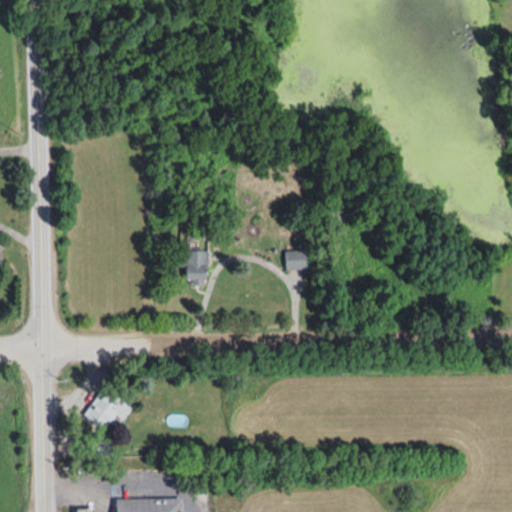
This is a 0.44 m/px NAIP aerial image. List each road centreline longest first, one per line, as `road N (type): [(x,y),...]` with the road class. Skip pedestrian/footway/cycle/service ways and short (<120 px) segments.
road 1 (residential): [(0,347),(511,336)]
road 2 (tertiary): [(33,0),(44,511)]
